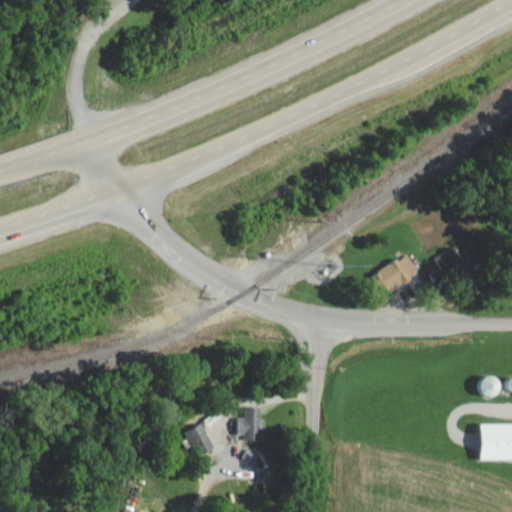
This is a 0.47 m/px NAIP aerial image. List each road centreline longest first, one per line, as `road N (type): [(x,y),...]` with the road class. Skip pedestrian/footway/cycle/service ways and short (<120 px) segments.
road 1 (primary): [(0,232),(118,195),(400,62),(510,0)]
road 2 (residential): [(91,140),(118,195),(154,234),(241,294),(315,319),(511,321)]
road 3 (primary): [(405,0),(342,37),(0,170)]
road 4 (residential): [(315,319),(313,511)]
